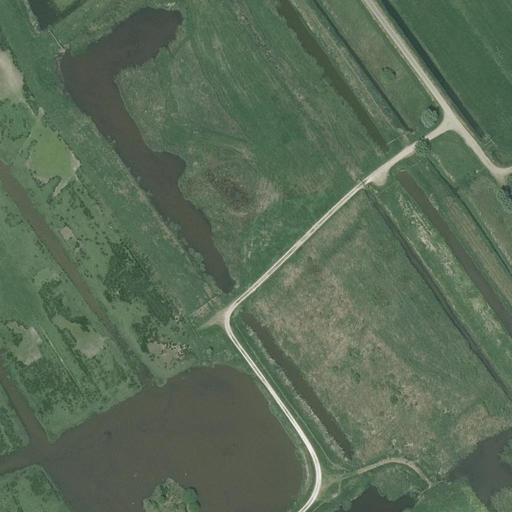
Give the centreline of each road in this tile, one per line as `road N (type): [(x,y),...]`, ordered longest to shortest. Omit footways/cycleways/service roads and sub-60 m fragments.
road 1 (track): [(297,511),(317,490),(318,457),(223,319),(229,309)]
road 2 (track): [(392,165),(248,295)]
road 3 (track): [(408,151),(511,296)]
road 4 (unclassified): [(454,122),(366,0)]
